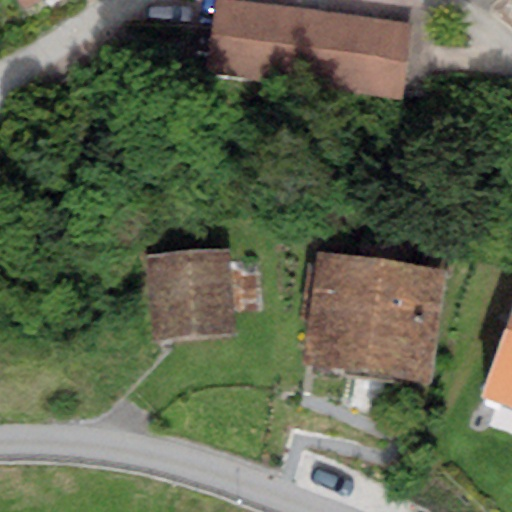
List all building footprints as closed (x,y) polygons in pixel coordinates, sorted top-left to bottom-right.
[(22,0),(30,9),(42,0),(22,0)] [(403,32),(229,9),(220,79),(394,102),(403,32)] [(225,260),(150,263),(154,346),(229,343),(225,260)] [(442,277),(322,263),(309,377),(428,391),(442,277)] [(511,408),(511,326),(489,402),(511,408)]
